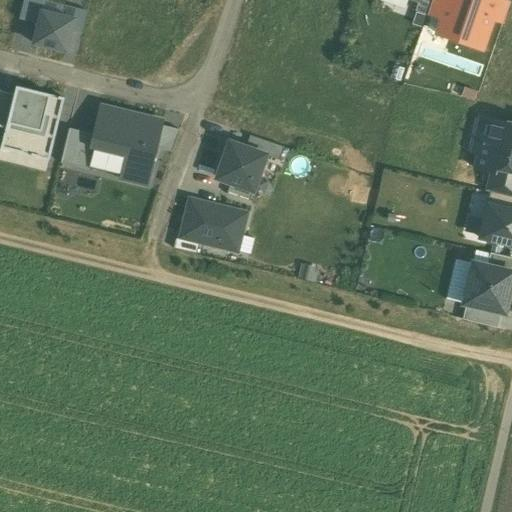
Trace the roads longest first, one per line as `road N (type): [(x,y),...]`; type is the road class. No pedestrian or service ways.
road 1 (residential): [(198,107),(0,59)]
road 2 (residential): [(198,107),(152,243)]
